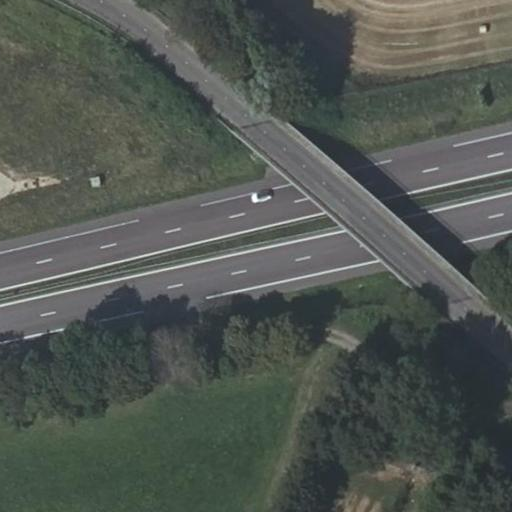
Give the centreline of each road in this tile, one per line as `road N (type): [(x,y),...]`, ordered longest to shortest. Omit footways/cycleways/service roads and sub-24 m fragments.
road 1 (tertiary): [(511,348),(261,126),(89,0)]
road 2 (motorway): [(511,151),(0,269)]
road 3 (motorway): [(0,332),(511,216)]
